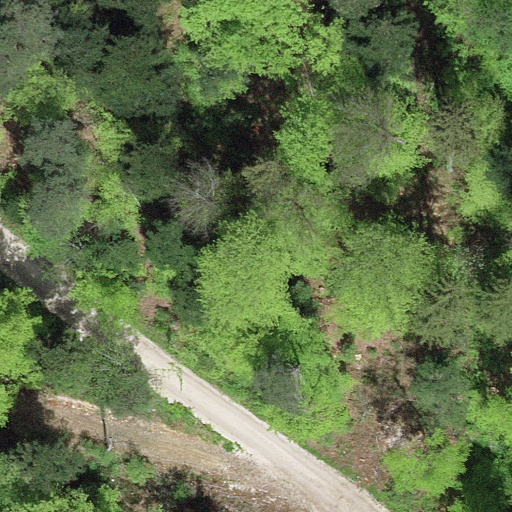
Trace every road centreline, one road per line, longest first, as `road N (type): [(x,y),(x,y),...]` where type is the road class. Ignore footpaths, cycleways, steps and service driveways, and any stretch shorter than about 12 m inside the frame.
road 1 (track): [(0,250),(350,511)]
road 2 (track): [(0,395),(349,511)]
